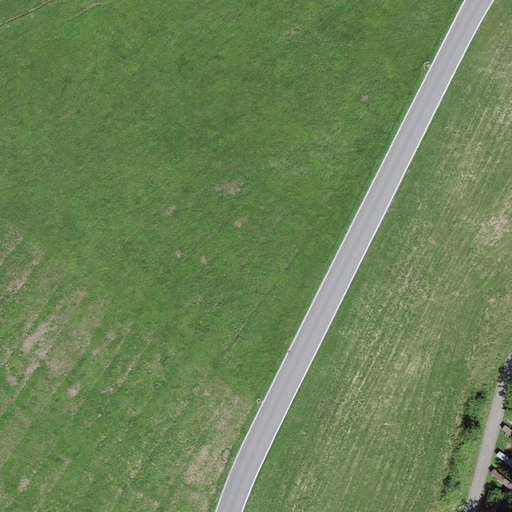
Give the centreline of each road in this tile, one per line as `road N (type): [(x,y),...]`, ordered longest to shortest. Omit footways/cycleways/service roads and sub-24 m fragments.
road 1 (tertiary): [(230,511),(264,420),(480,0)]
road 2 (residential): [(473,511),(511,374)]
